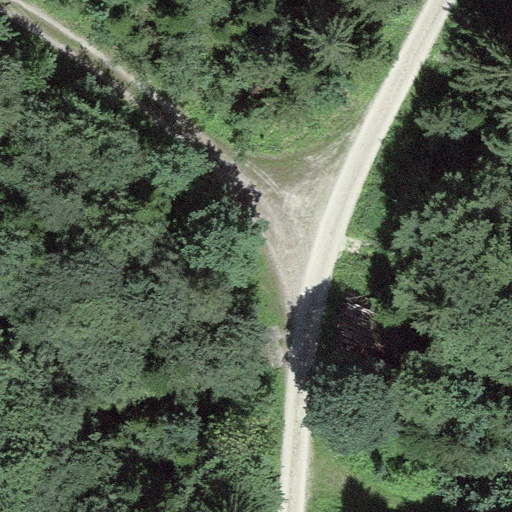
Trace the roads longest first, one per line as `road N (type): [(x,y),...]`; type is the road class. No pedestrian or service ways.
road 1 (track): [(292,511),(328,263),(447,0)]
road 2 (track): [(328,263),(246,181),(0,17)]
